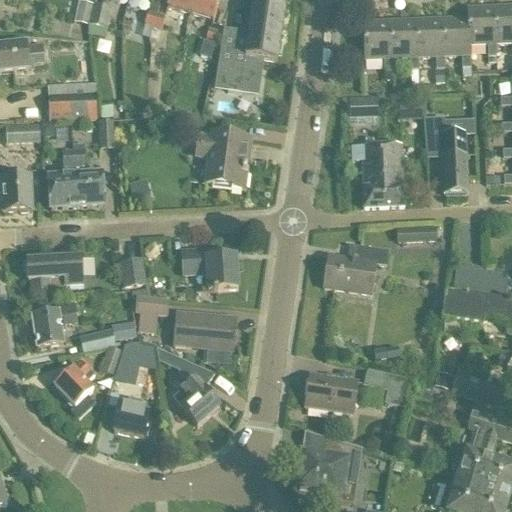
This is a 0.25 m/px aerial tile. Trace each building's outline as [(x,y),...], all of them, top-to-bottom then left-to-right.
[(169,0),(167,9),(190,16),(194,0),(169,0)] [(194,0),(190,16),(213,23),(220,0),(194,0)] [(73,24),(87,28),(93,7),(78,3),(73,24)] [(87,28),(99,30),(106,32),(111,11),(93,7),(87,28)] [(215,92),(241,96),(242,89),(257,91),(261,61),(277,64),(285,13),(253,8),(249,36),(224,32),(215,92)] [(511,8),(493,10),(495,47),(511,46),(511,8)] [(495,47),(493,10),(467,11),(468,20),(469,48),(486,48),(487,60),(496,60),(495,47)] [(147,13),(144,27),(152,29),(156,16),(147,13)] [(156,16),(152,29),(161,31),(164,18),(156,16)] [(468,20),(442,21),(443,59),(460,58),(461,70),(470,70),(469,48),(468,20)] [(442,21),(416,22),(417,60),(434,59),(435,71),(444,71),(443,59),(442,21)] [(390,23),(391,61),(408,60),(409,72),(418,72),(417,60),(416,22),(390,23)] [(391,61),(390,23),(365,25),(366,62),(382,61),(383,73),(392,73),(391,61)] [(87,28),(89,37),(103,41),(106,32),(99,30),(87,28)] [(207,40),(218,43),(221,36),(209,32),(207,40)] [(162,58),(162,44),(150,44),(150,58),(162,58)] [(0,49),(0,76),(29,73),(29,72),(33,71),(32,67),(43,66),(41,48),(26,49),(26,47),(0,49)] [(496,60),(487,60),(486,60),(487,73),(496,72),(496,60)] [(61,79),(81,78),(81,67),(61,68),(61,79)] [(470,70),(461,70),(461,79),(469,79),(470,76),(470,70)] [(444,84),(444,71),(435,71),(436,85),(444,84)] [(392,73),(384,73),(384,82),(392,82),(392,73)] [(511,108),(511,81),(511,82),(511,99),(511,100),(500,101),(501,109),(511,108)] [(384,92),(393,92),(392,82),(384,82),(383,82),(384,92)] [(47,88),(48,98),(96,96),(96,86),(47,88)] [(96,96),(48,98),(49,126),(98,123),(96,96)] [(376,118),(375,101),(350,102),(350,119),(376,118)] [(423,103),(400,104),(401,124),(424,123),(424,122),(423,112),(423,103)] [(100,123),(111,123),(111,109),(99,109),(100,123)] [(443,121),(424,122),(424,123),(425,138),(426,158),(442,157),(442,161),(444,198),(451,198),(451,200),(466,199),(466,197),(467,197),(466,160),(465,138),(444,139),(443,124),(443,121)] [(98,125),(99,152),(113,152),(112,124),(98,125)] [(511,134),(511,125),(502,126),(502,135),(511,134)] [(6,132),(7,146),(40,145),(39,131),(6,132)] [(196,158),(209,159),(205,187),(243,192),(250,142),(213,137),(212,142),(198,140),(196,158)] [(402,146),(380,147),(381,175),(383,175),(385,210),(405,209),(404,188),(403,188),(402,146)] [(364,211),(385,210),(383,175),(381,175),(380,147),(351,148),(352,164),(363,164),(365,190),(364,190),(364,211)] [(511,151),(503,152),(503,161),(511,160),(511,151)] [(73,154),(77,211),(104,208),(101,175),(82,176),(82,170),(85,170),(84,153),(73,154)] [(77,211),(73,154),(62,155),(64,171),(66,171),(67,177),(48,179),(50,212),(77,211)] [(1,175),(4,215),(32,214),(30,173),(1,175)] [(397,232),(397,244),(434,243),(433,230),(397,232)] [(144,254),(144,259),(148,262),(153,261),(158,255),(157,250),(154,248),(149,248),(144,254)] [(375,266),(375,267),(387,268),(389,254),(360,249),(358,263),(375,266)] [(182,254),(184,278),(207,277),(208,294),(238,292),(235,260),(212,262),(212,252),(182,254)] [(375,266),(358,263),(328,259),(323,290),(371,297),(375,267),(375,266)] [(27,263),(29,283),(31,283),(32,298),(50,297),(50,296),(67,294),(67,289),(83,288),(81,260),(70,260),(71,264),(65,265),(65,261),(27,263)] [(115,271),(119,294),(143,290),(140,267),(115,271)] [(508,278),(484,274),(481,295),(504,299),(508,278)] [(511,305),(507,305),(445,295),(441,322),(482,329),(483,324),(511,328),(511,305)] [(136,317),(139,317),(156,318),(166,319),(167,305),(137,302),(136,317)] [(31,324),(33,335),(36,337),(38,351),(63,347),(61,333),(65,332),(64,327),(76,325),(73,307),(57,310),(57,315),(33,319),(33,321),(31,324)] [(154,336),(156,318),(139,317),(138,332),(138,333),(139,335),(154,336)] [(174,350),(232,355),(235,322),(186,318),(177,317),(174,350)] [(79,340),(83,357),(114,350),(110,333),(79,340)] [(124,350),(115,379),(130,383),(134,366),(154,371),(152,351),(138,347),(124,350)] [(121,356),(108,352),(101,374),(115,378),(121,356)] [(215,375),(184,362),(178,377),(193,384),(179,396),(173,401),(197,429),(219,410),(203,392),(215,375)] [(95,407),(88,399),(94,393),(87,385),(95,378),(81,364),(55,388),(75,410),(72,413),(79,421),(95,407)] [(364,387),(388,393),(385,404),(401,409),(408,383),(367,373),(364,387)] [(435,389),(450,394),(455,381),(440,376),(435,389)] [(306,410),(352,417),(357,384),(310,377),(306,410)] [(457,380),(452,395),(487,406),(491,390),(457,380)] [(114,435),(143,442),(149,417),(140,415),(142,405),(129,402),(127,412),(120,410),(114,435)] [(491,487),(510,493),(511,486),(511,471),(490,465),(497,441),(511,445),(511,418),(475,407),(467,431),(483,436),(475,460),(457,455),(452,473),(460,475),(459,481),(490,490),(491,487)] [(300,491),(324,495),(322,503),(354,508),(353,504),(358,484),(363,452),(326,442),(324,456),(313,453),(312,461),(305,460),(300,491)] [(490,490),(459,481),(455,492),(446,489),(440,511),(441,511),(504,511),(510,493),(491,487),(490,490)]
